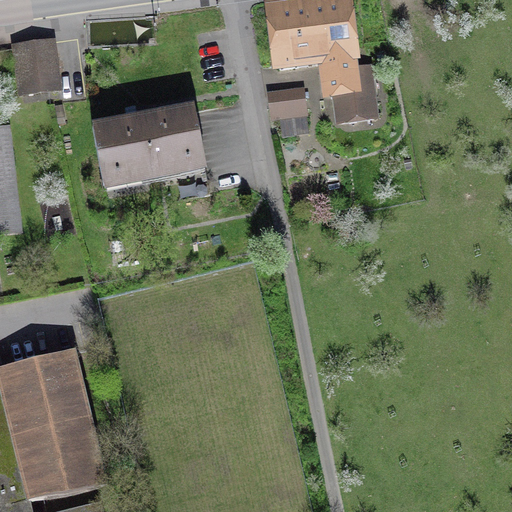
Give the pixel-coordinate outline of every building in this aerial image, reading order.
[(345,0),(324,0),(272,6),(281,70),(299,68),(297,57),(327,53),(333,95),(335,95),(339,121),(375,117),(369,74),(355,76),(345,0)] [(56,43),(11,48),(18,105),(63,100),(56,43)] [(304,92),(269,96),(272,120),(306,115),(304,92)] [(195,114),(91,133),(103,202),(208,183),(195,114)] [(12,131),(0,132),(0,241),(24,239),(12,131)] [(76,349),(2,367),(0,357),(0,511),(103,511),(101,501),(57,511),(32,511),(30,504),(110,484),(76,349)]
